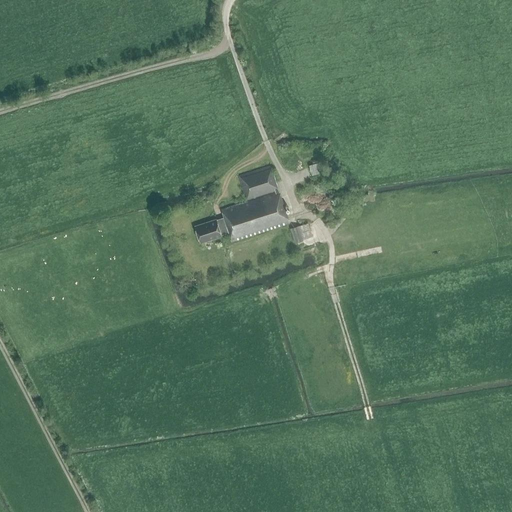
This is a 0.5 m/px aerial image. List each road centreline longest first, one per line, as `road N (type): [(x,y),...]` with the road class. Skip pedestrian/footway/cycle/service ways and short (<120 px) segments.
road 1 (track): [(231,46),(0,112)]
road 2 (track): [(0,340),(72,474)]
